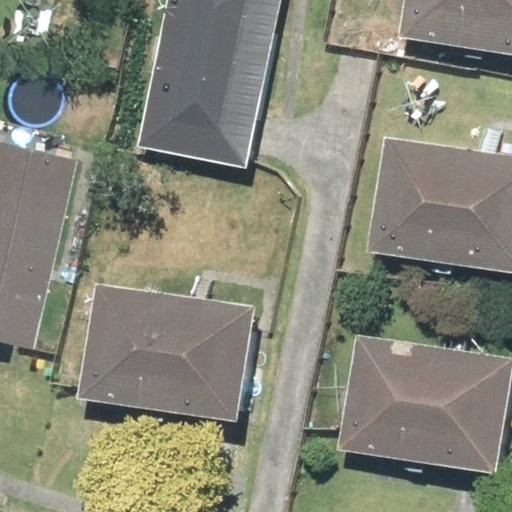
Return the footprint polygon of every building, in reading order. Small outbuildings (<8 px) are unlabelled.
[(271,170),(298,0),(181,0),(158,153),(271,170)] [(511,0),(424,0),(418,44),(511,57),(511,0)] [(511,149),(391,133),(375,249),(511,267),(511,149)] [(0,332),(13,336),(55,151),(0,138),(0,332)] [(106,274),(87,396),(247,420),(266,298),(106,274)] [(511,350),(360,327),(341,444),(510,471),(511,460),(511,350)]
